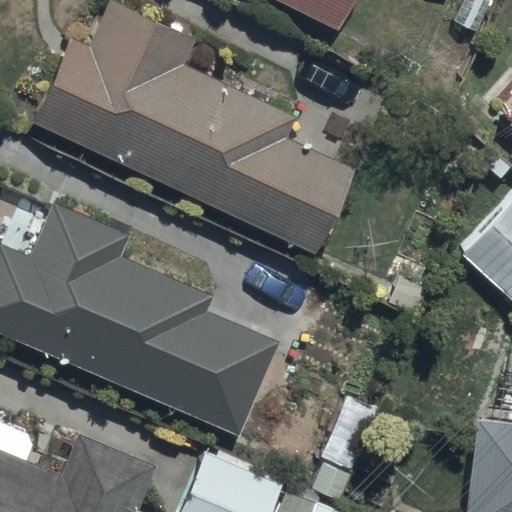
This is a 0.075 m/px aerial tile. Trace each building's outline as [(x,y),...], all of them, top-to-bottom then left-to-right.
[(280,0),(337,27),(349,0),(280,0)] [(193,41),(106,2),(86,49),(67,40),(30,123),(318,254),(354,173),(282,141),(293,117),(181,66),(193,41)] [(511,93),(496,111),(511,124),(511,93)] [(511,187),(453,252),(511,303),(511,187)] [(53,205),(51,209),(23,198),(3,249),(0,248),(0,337),(236,435),(274,344),(205,315),(213,295),(117,255),(125,235),(53,205)] [(0,511),(138,511),(155,467),(75,436),(59,479),(20,464),(32,434),(0,422),(0,511)] [(511,511),(511,426),(475,422),(463,511),(511,511)] [(383,511),(404,459),(372,446),(349,502),(375,511),(383,511)] [(213,456),(200,452),(175,511),(266,511),(277,487),(271,485),(275,476),(215,451),(213,456)]
